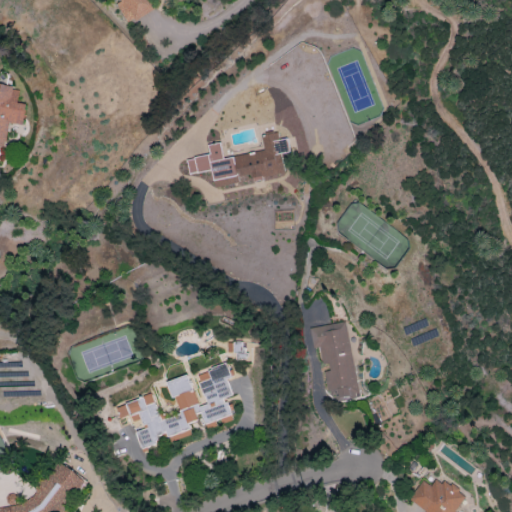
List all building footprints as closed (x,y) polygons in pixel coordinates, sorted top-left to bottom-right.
[(126,23),(155,8),(150,0),(119,0),(121,2),(117,4),(126,23)] [(0,159),(5,122),(23,124),(26,103),(17,102),(19,87),(0,84),(0,159)] [(223,157),(221,142),(208,144),(209,155),(187,158),(189,173),(212,170),(214,185),(249,181),(249,179),(284,175),(281,153),(290,152),(288,138),(278,139),(277,133),(261,135),(263,151),(223,157)] [(309,327),(312,347),(319,346),(322,364),(324,363),(330,402),(359,397),(347,321),(309,327)] [(231,415),(228,402),(227,396),(231,378),(227,364),(196,373),(205,404),(197,406),(188,374),(168,380),(178,414),(160,420),(153,394),(116,405),(120,418),(132,414),(130,424),(141,421),(143,428),(135,431),(140,448),(156,444),(158,435),(160,434),(178,438),(188,435),(190,422),(196,420),(203,423),(231,415)] [(22,503),(0,504),(0,511),(66,511),(69,511),(68,498),(85,482),(66,463),(58,464),(34,487),(35,491),(22,503)] [(408,500),(425,511),(454,511),(465,496),(437,476),(430,485),(423,480),(408,500)]
